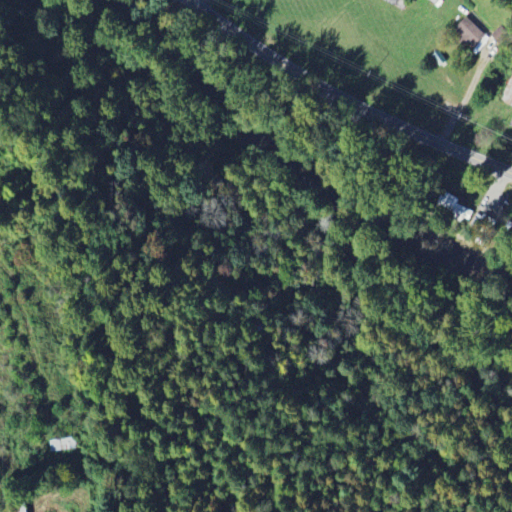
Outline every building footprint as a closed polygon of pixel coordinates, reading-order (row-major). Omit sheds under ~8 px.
[(470,50),(485,37),(467,18),(452,31),(470,50)] [(459,198),(443,191),(437,206),(455,212),(453,217),(468,222),(473,210),(457,204),(459,198)] [(489,215),(473,216),(474,230),(490,229),(489,215)] [(51,450),(76,449),(75,438),(50,439),(51,450)] [(26,511),(26,503),(16,504),(17,509),(9,510),(8,511),(26,511)]
